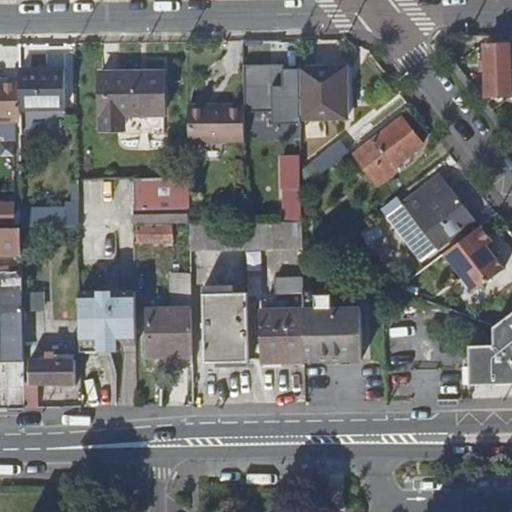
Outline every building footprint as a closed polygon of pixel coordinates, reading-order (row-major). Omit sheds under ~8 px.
[(486,96),(511,95),(511,45),(485,46),(486,96)] [(244,62),(245,104),(245,110),(286,111),(285,62),(244,62)] [(20,68),(20,79),(20,108),(64,107),(63,68),(20,68)] [(345,69),(300,69),(301,118),(346,117),(345,69)] [(164,72),(103,72),(103,128),(127,128),(127,113),(164,112),(164,72)] [(0,120),(21,120),(20,108),(20,79),(0,78),(0,120)] [(245,104),(189,104),(190,142),(246,140),(245,110),(245,104)] [(169,115),(129,116),(129,132),(169,131),(169,115)] [(422,143),(401,117),(353,156),(375,185),(393,171),(391,167),(422,143)] [(301,148),(301,123),(288,123),(289,149),(301,148)] [(422,261),(474,219),(439,174),(402,204),(387,217),(422,261)] [(402,204),(396,196),(380,209),(387,217),(402,204)] [(64,201),(30,202),(31,217),(65,216),(64,201)] [(14,203),(0,202),(0,223),(14,223),(14,203)] [(187,202),(135,203),(135,221),(187,220),(187,202)] [(302,222),(248,223),(248,238),(248,246),(303,246),(302,222)] [(248,223),(191,224),(191,247),(248,246),(248,238),(248,223)] [(172,241),(172,224),(137,225),(137,241),(172,241)] [(0,226),(0,264),(9,262),(10,267),(0,269),(0,406),(25,406),(24,382),(24,346),(23,310),(22,227),(0,226)] [(480,227),(444,255),(474,293),(504,269),(494,255),(486,246),(490,242),(492,241),(480,227)] [(498,252),(490,242),(486,246),(494,255),(498,252)] [(347,248),(333,252),(339,271),(353,266),(347,248)] [(193,354),(192,273),(171,274),(171,309),(149,309),(150,355),(193,354)] [(303,288),(303,273),(275,273),(275,291),(303,291),(303,288)] [(97,291),(80,291),(81,351),(117,351),(117,344),(136,343),(136,290),(111,290),(110,286),(108,285),(104,284),(101,284),(97,291)] [(202,293),(232,293),(231,285),(202,285),(202,293)] [(304,321),(304,362),(362,361),(361,328),(365,328),(364,311),(332,312),(317,312),(317,298),(303,288),(303,291),(304,321)] [(245,293),(232,293),(202,293),(203,361),(246,361),(245,293)] [(317,296),(317,298),(317,312),(332,312),(332,297),(317,296)] [(41,309),(23,310),(24,346),(41,346),(41,309)] [(259,362),(304,362),(304,321),(265,321),(265,310),(258,311),(259,362)] [(511,317),(497,331),(495,330),(495,339),(481,347),(468,347),(469,386),(511,385),(511,317)] [(24,382),(25,406),(38,406),(38,382),(48,382),(48,390),(59,391),(60,382),(74,381),(74,360),(31,360),(31,381),(24,382)]
